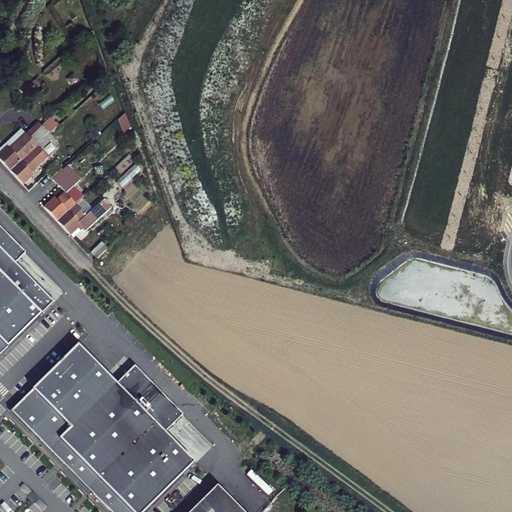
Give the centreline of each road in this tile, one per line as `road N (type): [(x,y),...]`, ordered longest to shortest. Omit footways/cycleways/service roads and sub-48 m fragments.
road 1 (track): [(88,265),(161,335),(392,511)]
road 2 (unclassified): [(88,265),(0,173)]
